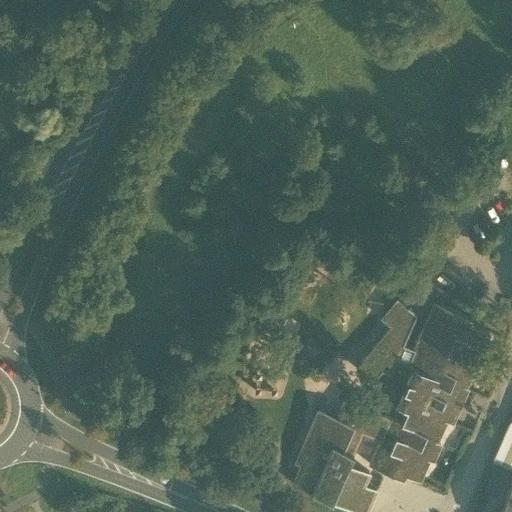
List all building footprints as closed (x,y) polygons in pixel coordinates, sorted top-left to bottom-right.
[(381,318),(391,326),(407,308),(397,299),(381,318)] [(403,474),(418,480),(427,459),(432,461),(440,443),(435,441),(444,420),(451,423),(466,387),(464,386),(473,365),(476,366),(484,347),(482,346),(488,331),(479,327),(468,323),(470,318),(440,304),(431,324),(426,322),(414,350),(408,363),(396,358),(389,374),(379,398),(391,403),(385,415),(385,416),(390,418),(380,439),(369,465),(401,479),(403,474)] [(413,311),(407,307),(407,308),(391,326),(355,368),(371,382),(381,371),(389,374),(396,358),(408,363),(414,350),(403,345),(412,324),(408,321),(413,311)] [(416,314),(413,311),(408,321),(412,324),(416,314)] [(362,431),(380,439),(390,418),(385,416),(385,415),(354,402),(341,418),(319,408),(295,462),(301,465),(293,483),(310,491),(332,501),(357,511),(365,511),(376,489),(363,483),(368,471),(348,462),(362,431)] [(502,435),(511,439),(511,422),(509,421),(502,435)] [(511,468),(511,439),(502,435),(492,459),(511,468)] [(511,511),(511,479),(498,511),(511,511)] [(398,511),(373,501),(367,511),(398,511)]
